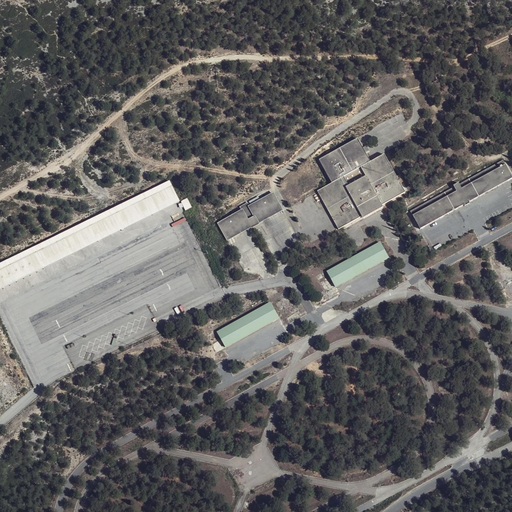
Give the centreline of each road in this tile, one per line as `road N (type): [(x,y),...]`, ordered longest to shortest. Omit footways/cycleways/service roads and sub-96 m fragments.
road 1 (track): [(0,198),(61,167),(155,84),(200,60),(459,64),(511,33)]
road 2 (unclassified): [(323,328),(289,278),(218,294),(36,390),(0,421)]
road 3 (unclassified): [(323,328),(86,461),(60,511)]
road 4 (unclassified): [(511,229),(398,289)]
road 5 (unclassified): [(363,511),(467,452)]
